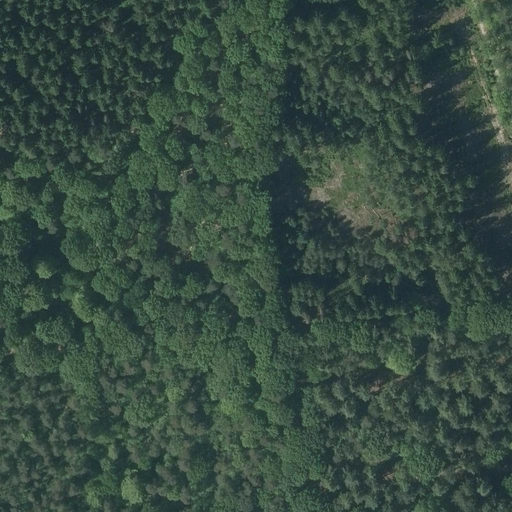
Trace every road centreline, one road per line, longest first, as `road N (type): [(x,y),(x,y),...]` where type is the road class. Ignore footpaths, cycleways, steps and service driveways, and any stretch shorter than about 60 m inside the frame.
road 1 (track): [(0,354),(275,319),(314,511)]
road 2 (track): [(275,319),(511,293)]
